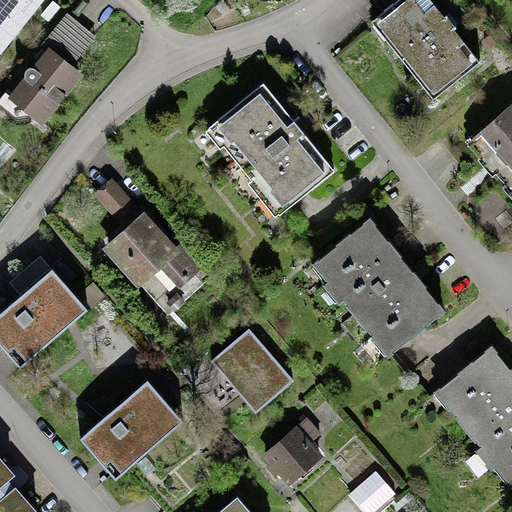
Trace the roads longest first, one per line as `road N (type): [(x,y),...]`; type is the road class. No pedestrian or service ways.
road 1 (residential): [(298,34),(511,315)]
road 2 (residential): [(0,267),(119,112),(182,63)]
